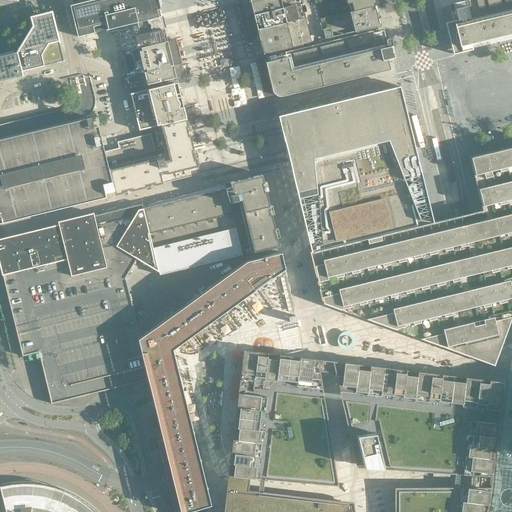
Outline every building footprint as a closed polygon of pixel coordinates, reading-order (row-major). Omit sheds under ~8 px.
[(89,0),(85,1),(85,2),(75,5),(70,6),(75,31),(77,37),(94,32),(92,25),(92,24),(105,21),(106,29),(105,29),(105,30),(112,28),(160,16),(158,9),(160,9),(157,0),(89,0)] [(301,3),(300,0),(259,0),(250,2),(241,5),(244,13),(252,11),(253,15),(301,3)] [(344,0),(346,3),(347,3),(347,4),(350,3),(352,11),(374,6),(373,3),(375,2),(374,0),(344,0)] [(511,0),(466,0),(463,1),(458,2),(448,4),(450,11),(451,10),(454,20),(452,20),(446,22),(444,22),(445,24),(447,33),(447,34),(449,43),(450,44),(452,53),(452,54),(455,53),(469,50),(472,49),(471,48),(470,43),(511,33),(511,0)] [(253,15),(245,17),(248,31),(256,29),(256,30),(305,18),(301,3),(253,15)] [(376,16),(374,6),(352,11),(319,19),(324,39),(375,26),(377,27),(379,27),(380,25),(379,23),(378,22),(377,19),(374,20),(373,16),(376,16)] [(53,20),(51,12),(50,12),(41,14),(40,15),(31,17),(30,17),(32,25),(32,26),(25,37),(24,37),(25,38),(18,49),(17,50),(16,50),(17,51),(20,63),(21,71),(41,66),(63,61),(61,53),(53,20)] [(174,39),(168,14),(112,28),(118,52),(122,51),(166,41),(174,39)] [(308,30),(305,18),(256,30),(259,42),(308,30)] [(311,42),(308,30),(259,42),(262,54),(311,42)] [(264,94),(272,92),(274,94),(275,95),(277,96),(279,96),(281,96),(282,96),(389,69),(387,59),(393,57),(392,51),(391,52),(390,46),(391,46),(391,45),(392,45),(392,44),(391,40),(391,39),(390,39),(390,38),(389,38),(388,38),(387,38),(386,38),(385,39),(385,40),(385,41),(383,42),(380,31),(369,34),(274,57),(264,60),(263,57),(255,59),(257,69),(258,69),(259,72),(260,71),(264,89),(262,89),(264,94)] [(122,51),(128,76),(138,73),(180,63),(174,39),(166,41),(122,51)] [(20,63),(17,51),(13,52),(13,51),(0,54),(0,81),(6,80),(19,77),(19,76),(21,75),(22,76),(22,75),(21,71),(20,63)] [(183,76),(180,63),(138,73),(128,76),(124,77),(127,89),(172,78),(175,77),(183,76)] [(183,109),(176,82),(162,85),(162,86),(159,87),(159,86),(130,93),(138,130),(154,126),(185,119),(185,118),(185,116),(184,116),(182,109),(183,109)] [(277,115),(310,252),(432,222),(399,86),(287,113),(277,115)] [(450,116),(452,115),(447,92),(444,92),(450,116)] [(43,120),(41,114),(24,119),(25,125),(27,132),(45,128),(43,120)] [(0,139),(0,218),(108,191),(99,155),(93,133),(89,117),(45,128),(2,139),(0,139)] [(25,125),(24,119),(7,123),(6,123),(8,129),(10,137),(27,132),(25,125)] [(115,151),(99,155),(108,191),(109,195),(154,183),(162,181),(162,175),(196,168),(185,119),(154,126),(157,130),(157,135),(114,145),(115,151)] [(428,160),(432,159),(426,135),(423,135),(428,160)] [(320,299),(492,361),(511,306),(511,140),(468,151),(481,210),(474,212),(432,222),(310,252),(320,299)] [(158,272),(159,275),(242,254),(242,258),(277,249),(276,246),(278,245),(261,174),(198,190),(142,204),(158,272)] [(158,272),(142,204),(142,203),(141,204),(141,203),(141,204),(124,208),(93,215),(93,213),(66,219),(57,222),(58,224),(42,228),(0,238),(0,269),(1,275),(2,275),(22,356),(30,354),(38,352),(40,358),(40,359),(51,403),(120,386),(137,382),(147,380),(146,374),(140,374),(130,333),(138,331),(125,277),(136,259),(158,272)] [(277,253),(269,254),(235,262),(138,331),(130,333),(140,374),(146,374),(147,380),(162,439),(157,440),(167,480),(174,511),(180,511),(205,506),(168,349),(273,273),(281,269),(277,253)] [(255,354),(241,354),(224,476),(335,480),(315,360),(302,360),(289,361),(271,354),(262,354),(255,354)] [(499,380),(335,360),(357,463),(397,466),(488,470),(499,380)] [(0,485),(0,490),(5,511),(96,511),(95,510),(87,503),(76,496),(64,491),(50,486),(33,483),(18,483),(8,484),(3,485),(0,485)] [(485,511),(489,489),(397,488),(397,511),(485,511)] [(334,499),(233,489),(230,511),(350,511),(349,501),(334,499)]
